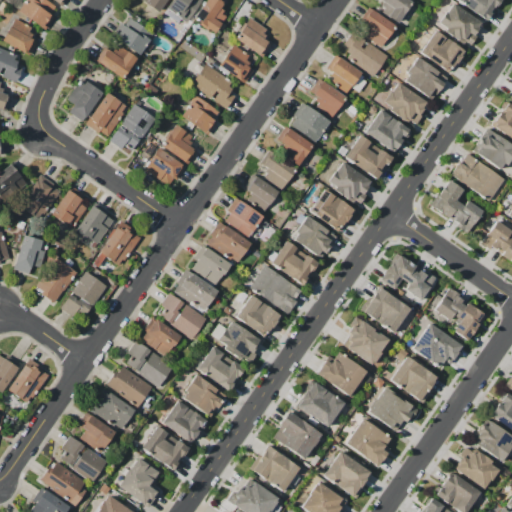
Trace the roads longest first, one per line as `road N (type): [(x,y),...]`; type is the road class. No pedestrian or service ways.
road 1 (residential): [(339,0),(0,488)]
road 2 (residential): [(511,42),(191,501)]
road 3 (residential): [(320,29),(276,0),(72,40),(33,128),(179,225)]
road 4 (residential): [(511,328),(384,511)]
road 5 (residential): [(511,297),(392,214)]
